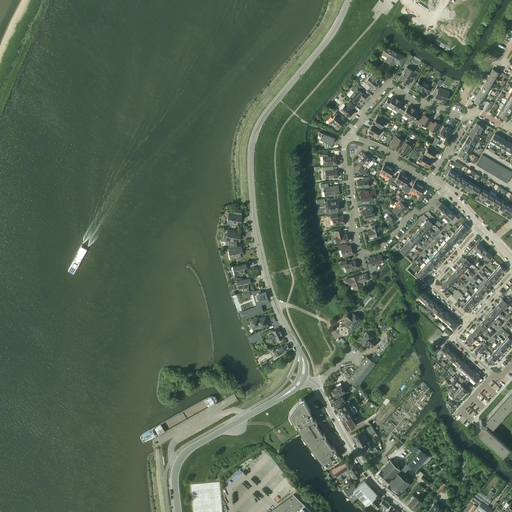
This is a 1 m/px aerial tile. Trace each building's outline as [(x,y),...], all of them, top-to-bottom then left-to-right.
[(386,61),(393,65),(395,61),(400,64),(404,58),(386,47),(382,54),(388,57),(386,61)] [(406,67),(398,79),(400,80),(401,79),(407,83),(406,84),(408,85),(412,78),(415,80),(419,73),(415,70),(414,72),(408,68),(406,67)] [(493,69),(489,74),(496,78),(499,73),(493,69)] [(367,75),(363,79),(363,81),(365,83),(373,89),(379,82),(377,81),(379,79),(371,71),(367,75)] [(489,74),(486,80),(493,83),(496,78),(489,74)] [(417,89),(424,93),(425,91),(427,93),(429,90),(431,91),(436,83),(434,82),(431,86),(419,79),(416,86),(418,87),(417,89)] [(483,85),(489,89),(491,90),(493,87),(492,87),(493,84),(493,83),(486,80),(483,85)] [(347,95),(356,103),(361,98),(363,100),(367,96),(362,93),(365,90),(358,84),(355,87),(357,88),(354,92),(351,90),(347,95)] [(480,90),(486,94),(489,89),(483,85),(480,90)] [(440,98),(446,101),(449,92),(439,88),(439,89),(436,88),(432,95),(436,97),(435,98),(439,100),(440,98)] [(477,95),(483,99),(486,94),(480,90),(477,95)] [(474,101),(480,104),(483,99),(477,95),(474,101)] [(387,106),(392,108),(398,99),(395,97),(395,98),(392,97),(389,102),(387,100),(383,106),(386,108),(387,106)] [(396,114),(399,115),(402,110),(400,108),(403,103),(400,101),(401,101),(398,99),(392,108),(397,111),(396,114)] [(340,110),(349,117),(353,112),(351,110),(354,106),(349,102),(346,105),(345,105),(340,110)] [(509,114),(511,109),(504,104),(500,109),(509,114)] [(403,115),(408,118),(413,108),(410,107),(408,106),(405,111),(402,110),(399,115),(401,117),(403,115)] [(411,123),(414,125),(418,119),(415,117),(418,112),(416,111),(416,110),(413,108),(408,118),(413,121),(411,123)] [(500,116),(506,120),(509,114),(500,109),(497,115),(499,117),(500,116)] [(330,123),(337,129),(343,123),(341,121),(343,118),(335,112),(333,115),(335,116),(332,119),(333,119),(330,123)] [(422,124),(427,127),(431,121),(428,120),(429,118),(424,115),(421,119),(420,118),(416,125),(420,127),(422,124)] [(374,125),(381,129),(384,124),(386,125),(389,121),(382,117),(382,118),(377,116),(374,122),(376,123),(374,125)] [(427,127),(436,133),(440,127),(439,126),(440,124),(434,121),(433,123),(431,121),(427,127)] [(473,129),(480,134),(484,127),(476,123),(473,129)] [(371,136),(375,138),(381,129),(374,125),(373,128),(371,127),(368,133),(372,135),(371,136)] [(438,135),(446,140),(448,137),(449,138),(453,132),(452,131),(453,129),(447,126),(446,128),(443,126),(438,135)] [(469,135),(476,140),(480,134),(473,129),(469,135)] [(324,141),(324,148),(331,148),(331,144),(332,144),(334,138),(322,133),(320,139),(324,141)] [(490,141),(496,144),(500,137),(494,134),(490,141)] [(465,142),(473,146),(476,140),(469,135),(465,142)] [(398,146),(400,148),(404,141),(395,136),(393,140),(394,141),(391,145),(397,148),(398,146)] [(496,144),(501,147),(505,140),(500,137),(496,144)] [(402,151),(408,154),(410,150),(411,151),(415,144),(406,139),(404,142),(404,141),(400,148),(403,149),(402,151)] [(501,147),(506,150),(511,143),(505,140),(501,147)] [(461,148),(469,152),(473,146),(465,142),(461,148)] [(424,155),(430,158),(432,156),(433,157),(437,151),(433,149),(433,148),(429,145),(424,155)] [(457,157),(465,162),(467,159),(465,159),(469,152),(461,148),(458,154),(458,155),(457,157)] [(323,156),(323,165),(336,164),(335,155),(327,156),(327,152),(320,152),(320,156),(323,156)] [(360,158),(367,164),(371,160),(374,163),(376,160),(371,156),(369,158),(364,153),(360,158)] [(423,165),(427,168),(430,162),(428,161),(430,158),(424,155),(418,164),(422,166),(423,165)] [(357,170),(363,175),(368,169),(365,167),(367,164),(360,158),(356,162),(360,166),(357,170)] [(379,172),(384,175),(389,167),(384,164),(381,170),(378,169),(375,174),(378,176),(379,172)] [(445,177),(452,181),(456,174),(450,170),(451,168),(448,166),(443,174),(446,176),(445,177)] [(325,170),(326,178),(337,178),(336,170),(331,170),(331,167),(325,167),(325,170)] [(387,181),(390,183),(393,178),(391,176),(395,170),(389,167),(384,175),(389,178),(387,181)] [(397,183),(400,184),(405,176),(400,173),(396,179),(393,178),(390,183),(395,186),(397,183)] [(452,181),(458,185),(462,177),(456,174),(452,181)] [(403,190),(405,192),(408,187),(406,185),(410,178),(405,176),(400,184),(404,187),(403,190)] [(357,181),(358,188),(368,187),(368,180),(369,180),(369,177),(363,177),(363,180),(357,181)] [(458,185),(464,188),(468,181),(462,177),(458,185)] [(410,190),(415,193),(420,184),(415,181),(411,188),(408,187),(405,192),(408,193),(410,190)] [(464,188),(470,192),(475,184),(468,181),(464,188)] [(323,188),(325,197),(339,195),(338,185),(328,187),(328,183),(320,184),(321,188),(323,188)] [(418,199),(421,201),(424,196),(421,194),(425,187),(420,184),(415,193),(420,196),(418,199)] [(470,192),(477,196),(481,188),(475,184),(470,192)] [(478,197),(485,200),(489,193),(483,189),(478,197)] [(360,192),(361,201),(372,200),(372,196),(376,195),(375,190),(360,192)] [(485,200),(491,204),(495,197),(489,193),(485,200)] [(396,205),(404,212),(408,208),(402,203),(404,201),(399,197),(397,199),(400,201),(396,205)] [(491,204),(497,208),(501,200),(495,197),(491,204)] [(326,208),(327,214),(337,212),(336,210),(338,210),(338,206),(339,206),(338,199),(328,200),(329,207),(326,208)] [(437,208),(441,211),(447,205),(444,203),(443,204),(441,202),(441,203),(438,200),(432,206),(435,209),(437,208)] [(497,208),(503,211),(508,204),(509,202),(506,200),(505,202),(501,200),(497,208)] [(503,211),(510,215),(511,212),(511,206),(508,204),(503,211)] [(388,210),(392,214),(394,211),(400,217),(404,212),(396,205),(392,210),(390,207),(388,210)] [(442,216),(444,217),(450,210),(449,209),(450,208),(447,205),(441,211),(444,214),(442,216)] [(362,211),(364,220),(373,218),(371,212),(373,212),(372,206),(366,207),(366,210),(362,211)] [(227,224),(238,226),(238,224),(241,224),(242,215),(241,215),(242,210),(235,208),(234,213),(229,212),(227,224)] [(384,219),(391,226),(396,221),(390,216),(392,214),(388,210),(385,212),(388,214),(384,219)] [(444,218),(448,222),(455,215),(450,210),(444,217),(444,218)] [(332,219),(334,226),(344,224),(343,216),(338,217),(337,214),(330,216),(331,220),(332,219)] [(450,223),(453,225),(458,219),(456,216),(450,223)] [(423,223),(429,228),(433,224),(428,219),(426,221),(425,220),(423,223)] [(421,226),(420,228),(425,233),(429,228),(423,223),(420,226),(421,226)] [(373,236),(374,240),(381,238),(377,224),(370,226),(371,230),(367,231),(369,237),(373,236)] [(462,224),(458,228),(464,234),(467,231),(466,230),(467,228),(462,224)] [(420,228),(415,232),(421,237),(425,233),(420,228)] [(458,228),(454,233),(459,237),(460,236),(461,237),(464,234),(458,228)] [(230,241),(231,248),(235,247),(235,245),(235,243),(236,243),(237,241),(239,241),(241,232),(228,229),(226,236),(225,236),(225,240),(225,241),(226,241),(228,241),(230,241)] [(335,237),(337,243),(349,240),(347,234),(343,235),(342,229),(331,232),(331,233),(332,237),(333,238),(335,237)] [(411,237),(416,242),(419,243),(420,242),(418,240),(421,237),(415,232),(411,237)] [(454,233),(450,237),(455,242),(459,237),(454,233)] [(406,240),(412,246),(416,242),(411,237),(410,238),(409,238),(406,240)] [(450,237),(446,242),(451,246),(455,242),(450,237)] [(403,246),(408,250),(412,246),(406,240),(404,243),(405,244),(403,246)] [(446,242),(442,246),(448,251),(450,249),(449,248),(451,246),(446,242)] [(474,248),(478,252),(483,247),(478,243),(474,248)] [(338,250),(340,256),(343,256),(352,253),(350,246),(348,247),(347,244),(338,247),(339,250),(338,250)] [(228,248),(230,260),(241,257),(241,255),(243,255),(241,245),(235,247),(231,248),(228,248)] [(399,250),(404,255),(408,250),(403,246),(399,250)] [(442,246),(438,250),(443,255),(444,254),(445,254),(448,251),(442,246)] [(478,252),(483,256),(487,251),(483,247),(478,252)] [(438,250),(434,255),(439,260),(443,255),(438,250)] [(483,256),(487,260),(492,255),(487,251),(483,256)] [(367,265),(370,274),(371,273),(377,268),(376,265),(379,264),(379,263),(383,261),(381,255),(368,258),(370,264),(367,265)] [(434,255),(430,259),(435,264),(439,260),(434,255)] [(462,263),(467,268),(471,263),(466,258),(462,263)] [(430,259),(426,264),(431,268),(435,264),(430,259)] [(345,266),(347,272),(354,269),(353,268),(357,267),(354,261),(347,264),(346,261),(339,263),(341,267),(345,266)] [(239,274),(240,277),(243,276),(243,273),(245,273),(245,271),(248,270),(246,263),(233,266),(235,275),(239,274)] [(458,267),(463,272),(467,268),(462,263),(458,267)] [(426,264),(421,268),(427,274),(430,271),(429,270),(431,268),(426,264)] [(495,269),(500,274),(505,269),(500,265),(495,269)] [(454,272),(459,277),(463,272),(458,267),(454,272)] [(414,274),(419,279),(421,276),(422,277),(424,276),(425,277),(427,274),(421,268),(417,273),(417,272),(414,274)] [(491,274),(496,278),(500,274),(495,269),(491,274)] [(449,276),(455,281),(459,277),(454,272),(449,276)] [(352,285),(354,289),(362,286),(361,282),(368,279),(366,273),(357,277),(356,275),(344,280),(347,287),(352,285)] [(487,278),(492,283),(496,278),(491,274),(487,278)] [(445,281),(451,285),(455,281),(449,276),(445,281)] [(236,280),(238,289),(249,287),(249,285),(251,284),(250,277),(236,280)] [(482,281),(488,287),(492,283),(487,278),(486,277),(482,281)] [(441,285),(446,290),(451,285),(445,281),(441,285)] [(479,287),(484,292),(488,287),(482,281),(478,286),(479,287)] [(475,292),(480,296),(484,292),(479,287),(475,292)] [(451,296),(454,298),(460,292),(457,290),(451,296)] [(418,296),(421,300),(427,294),(424,291),(423,292),(422,291),(417,296),(416,295),(414,297),(415,299),(418,296)] [(258,294),(260,301),(267,299),(265,292),(258,294)] [(454,298),(456,300),(462,294),(460,292),(454,298)] [(471,296),(476,301),(480,296),(475,292),(471,296)] [(421,300),(426,304),(431,299),(429,298),(430,297),(427,294),(421,300)] [(363,302),(366,304),(371,298),(369,296),(363,302)] [(467,300),(472,305),(473,306),(476,303),(475,302),(476,301),(471,296),(467,300)] [(426,304),(430,308),(435,303),(431,299),(426,304)] [(502,299),(498,303),(503,308),(507,303),(502,299)] [(461,303),(468,310),(472,305),(467,300),(465,303),(463,301),(461,303)] [(430,308),(435,312),(439,307),(435,303),(430,308)] [(498,303),(494,308),(499,312),(503,308),(498,303)] [(240,312),(242,319),(263,312),(261,305),(240,312)] [(435,312),(439,316),(444,311),(439,307),(435,312)] [(491,308),(489,311),(495,317),(497,315),(499,316),(501,314),(499,312),(494,308),(493,309),(491,308)] [(439,316),(444,320),(448,315),(444,311),(439,316)] [(486,317),(491,321),(493,323),(495,321),(493,319),(495,317),(489,311),(486,314),(487,315),(486,317)] [(346,323),(352,328),(356,323),(357,324),(360,320),(353,314),(352,315),(348,312),(343,317),(346,319),(348,320),(346,323)] [(444,320),(448,324),(454,318),(451,316),(450,317),(448,315),(444,320)] [(256,327),(257,329),(268,325),(265,317),(258,320),(258,318),(250,320),(252,328),(256,327)] [(486,317),(482,321),(487,326),(491,321),(486,317)] [(448,324),(453,329),(457,324),(456,322),(457,321),(454,318),(448,324)] [(482,321),(478,326),(483,330),(487,326),(482,321)] [(478,326),(474,330),(479,335),(483,330),(478,326)] [(269,335),(270,338),(281,333),(279,328),(272,331),(273,333),(269,335)] [(496,334),(499,336),(504,330),(501,328),(496,334)] [(470,334),(475,339),(477,341),(479,339),(477,337),(479,335),(474,330),(470,334)] [(272,340),(273,342),(283,337),(281,333),(270,338),(272,340)] [(368,344),(372,347),(376,342),(372,338),(373,338),(366,333),(360,341),(366,346),(368,344)] [(465,339),(471,344),(475,339),(470,334),(465,339)] [(503,341),(508,345),(511,341),(511,340),(507,336),(503,341)] [(499,341),(497,343),(504,350),(508,345),(503,341),(501,343),(499,341)] [(476,350),(478,352),(484,346),(481,343),(476,350)] [(493,348),(495,350),(501,355),(504,352),(503,351),(504,350),(497,343),(493,348)] [(273,350),(277,356),(289,349),(287,344),(283,347),(282,345),(273,350)] [(440,350),(444,354),(450,348),(447,345),(446,346),(444,345),(440,350)] [(478,352),(481,354),(486,348),(484,346),(478,352)] [(444,354),(449,358),(453,353),(452,351),(453,350),(450,348),(444,354)] [(491,354),(496,359),(498,357),(499,358),(501,355),(495,350),(491,354)] [(449,358),(453,362),(458,357),(453,353),(449,358)] [(487,359),(492,363),(496,359),(491,354),(487,359)] [(349,379),(358,386),(375,363),(366,356),(349,379)] [(453,362),(458,366),(462,361),(458,357),(453,362)] [(458,366),(462,370),(467,365),(462,361),(458,366)] [(462,370),(466,374),(471,369),(467,365),(462,370)] [(342,370),(347,377),(353,373),(348,366),(342,370)] [(466,374),(471,378),(476,372),(474,369),(473,370),(471,369),(466,374)] [(471,378),(475,382),(480,377),(478,376),(479,375),(476,372),(471,378)] [(331,390),(335,397),(344,392),(340,385),(331,390)] [(461,386),(457,390),(463,396),(466,393),(465,392),(467,390),(461,386)] [(455,388),(449,395),(456,401),(458,399),(460,398),(461,398),(463,396),(457,390),(455,388)] [(484,420),(489,424),(492,427),(511,405),(511,388),(482,421),(483,422),(484,420)] [(332,402),(335,407),(342,403),(342,402),(345,401),(342,396),(339,398),(332,402)] [(326,466),(328,468),(341,460),(338,455),(339,455),(335,451),(336,450),(335,449),(335,448),(334,447),(333,446),(332,446),(332,447),(325,438),(326,437),(326,436),(326,435),(325,435),(325,434),(324,434),(324,433),(323,432),(323,433),(322,433),(316,424),(317,424),(317,423),(317,422),(317,421),(316,420),(315,419),(314,419),(311,415),(312,414),(304,397),(299,400),(298,402),(296,404),(294,405),(292,408),(290,411),(289,414),(294,424),(295,423),(297,426),(302,435),(306,441),(312,450),(316,456),(323,464),(325,467),(326,466)] [(336,408),(339,414),(351,408),(348,402),(344,404),(336,408)] [(341,420),(349,416),(349,415),(354,413),(351,408),(339,414),(343,420),(341,420)] [(341,420),(347,430),(355,425),(349,416),(341,420)] [(368,433),(371,434),(375,432),(371,425),(365,428),(368,433)] [(479,435),(502,456),(510,448),(487,426),(486,427),(479,435)] [(353,437),(358,447),(365,443),(360,433),(353,437)] [(359,451),(362,456),(370,450),(367,446),(359,451)] [(420,450),(407,465),(415,472),(418,468),(428,457),(425,454),(420,450)] [(376,475),(386,484),(390,479),(399,470),(390,460),(376,475)] [(348,469),(349,469),(351,467),(349,463),(346,464),(344,462),(335,467),(331,469),(335,477),(336,476),(348,469)] [(349,469),(354,477),(360,474),(354,465),(351,467),(349,469)] [(385,488),(396,497),(409,483),(398,474),(389,484),(385,488)] [(357,496),(366,505),(377,495),(364,481),(348,494),(353,500),(357,496)] [(351,482),(343,489),(347,494),(355,487),(351,482)] [(441,482),(435,489),(439,493),(443,487),(442,486),(444,484),(441,482)] [(297,511),(302,507),(307,511),(311,511),(293,494),(276,511),(297,511)] [(407,505),(414,510),(421,502),(414,496),(407,505)] [(473,499),(480,504),(482,502),(475,496),(473,499)] [(374,499),(370,503),(377,508),(378,507),(383,511),(389,505),(383,499),(379,503),(374,499)] [(462,511),(467,511),(473,504),(470,502),(462,511)] [(481,511),(490,511),(492,510),(482,502),(477,509),(481,511)] [(508,511),(510,511),(511,511),(511,502),(510,504),(507,502),(502,509),(505,511),(508,511)]
